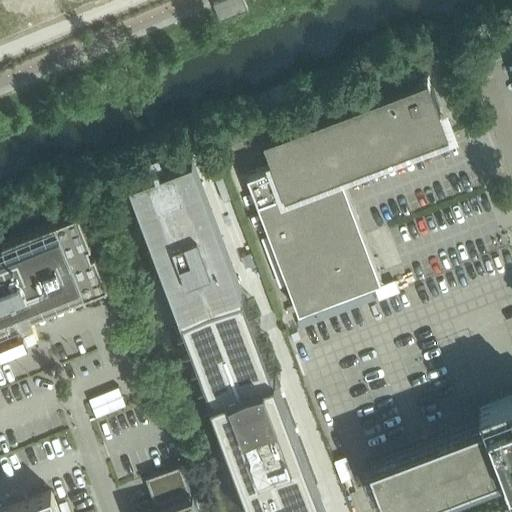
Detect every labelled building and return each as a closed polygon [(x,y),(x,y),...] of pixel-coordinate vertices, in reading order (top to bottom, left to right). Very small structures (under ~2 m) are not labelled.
[(245,0),(220,0),(214,3),(221,19),(248,8),(245,0)] [(431,82),(428,74),(419,77),(264,135),(274,163),(247,173),(299,309),(382,278),(341,170),(422,140),(441,132),(437,122),(440,121),(440,116),(439,111),(434,112),(433,109),(440,106),(431,82)] [(193,155),(130,179),(255,511),(315,511),(327,508),(318,484),(317,484),(275,373),(260,334),(255,319),(254,318),(247,299),(247,298),(193,155)] [(88,238),(91,237),(79,204),(2,235),(7,246),(0,249),(0,321),(11,317),(7,306),(12,304),(14,308),(24,304),(22,300),(27,298),(32,309),(108,278),(95,246),(92,247),(88,238)] [(119,386),(89,397),(97,416),(126,404),(119,386)] [(485,415),(370,458),(389,508),(504,465),(509,478),(511,476),(511,388),(480,400),(485,415)] [(158,505),(140,511),(199,511),(193,492),(192,493),(189,485),(190,485),(181,462),(146,476),(154,499),(155,498),(158,505)] [(59,511),(51,490),(0,509),(0,511),(59,511)]
